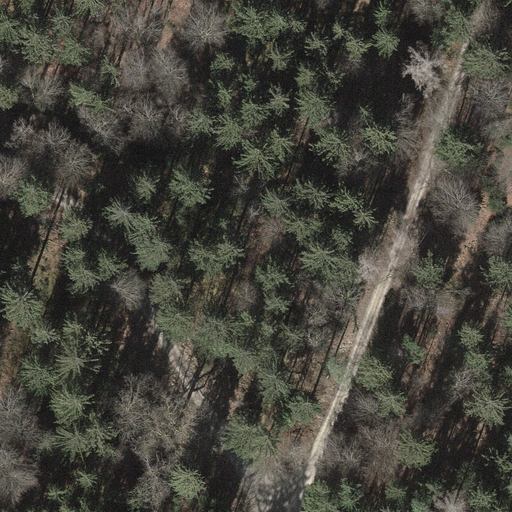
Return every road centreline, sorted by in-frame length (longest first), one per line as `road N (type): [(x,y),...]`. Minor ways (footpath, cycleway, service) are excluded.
road 1 (track): [(489,0),(336,416),(291,511)]
road 2 (track): [(259,511),(203,372),(122,255),(0,168)]
